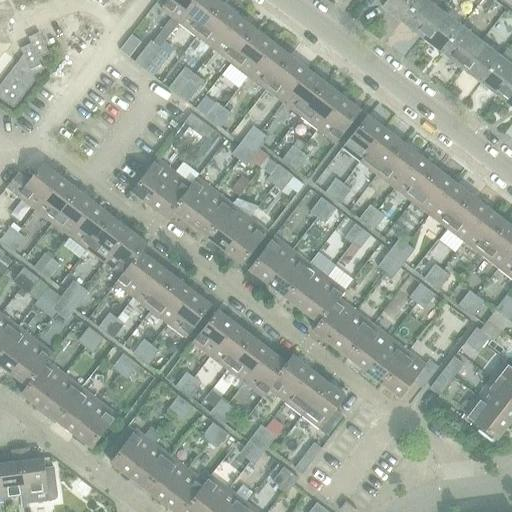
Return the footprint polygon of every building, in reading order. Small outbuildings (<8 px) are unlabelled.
[(166,0),(160,8),(179,22),(195,0),(166,0)] [(218,0),(195,0),(179,22),(196,35),(221,2),(218,0)] [(385,0),(382,6),(402,21),(418,0),(385,0)] [(427,0),(418,0),(402,21),(421,36),(441,10),(427,0)] [(221,2),(196,35),(213,49),(238,16),(221,2)] [(441,10),(421,36),(441,51),(461,25),(441,10)] [(238,16),(213,49),(230,62),(256,29),(238,16)] [(461,25),(441,51),(460,66),(480,41),(461,25)] [(256,29),(230,62),(248,75),(273,42),(256,29)] [(48,52),(38,31),(27,36),(30,42),(37,57),(48,52)] [(141,39),(132,31),(120,47),(130,54),(141,39)] [(134,61),(143,68),(160,47),(150,40),(134,61)] [(480,41),(460,66),(480,82),(500,56),(480,41)] [(19,47),(22,54),(29,69),(40,64),(37,57),(30,42),(19,47)] [(273,42),(248,75),(265,88),(290,55),(273,42)] [(160,47),(143,68),(152,76),(169,54),(160,47)] [(511,53),(505,48),(500,56),(480,82),(499,97),(511,80),(511,65),(509,63),(511,58),(511,53)] [(22,54),(18,59),(0,83),(0,97),(14,107),(44,67),(40,64),(29,69),(22,54)] [(290,55),(265,88),(282,102),(308,69),(290,55)] [(168,88),(177,95),(194,73),(184,66),(168,88)] [(308,69),(282,102),(300,115),(325,82),(308,69)] [(194,73),(177,95),(187,102),(203,81),(194,73)] [(511,80),(499,97),(511,106),(511,80)] [(325,82),(300,115),(317,128),(342,95),(325,82)] [(342,95),(317,128),(335,142),(360,109),(342,95)] [(205,116),(212,122),(223,107),(216,101),(205,116)] [(223,107),(212,122),(220,127),(231,113),(223,107)] [(183,122),(201,136),(205,138),(212,129),(191,113),(183,122)] [(341,147),(359,161),(385,128),(367,114),(341,147)] [(253,125),(242,140),(249,145),(260,131),(253,125)] [(385,128),(359,161),(377,174),(402,141),(385,128)] [(205,138),(201,136),(194,145),(204,151),(218,133),(212,129),(205,138)] [(260,131),(249,145),(257,151),(267,137),(260,131)] [(242,140),(231,154),(238,159),(249,145),(242,140)] [(402,141),(377,174),(394,188),(419,155),(402,141)] [(249,145),(238,159),(246,165),(257,151),(249,145)] [(281,159),(289,165),(300,151),(292,145),(281,159)] [(300,151),(289,165),(297,170),(307,156),(300,151)] [(419,155),(394,188),(411,201),(437,168),(419,155)] [(131,190),(149,204),(174,171),(156,157),(131,190)] [(17,195),(35,209),(60,176),(42,162),(17,195)] [(267,178),(274,184),(285,170),(278,164),(267,178)] [(437,168),(411,201),(429,214),(454,181),(437,168)] [(285,170),(274,184),(282,189),(293,175),(285,170)] [(174,171),(149,204),(167,218),(173,211),(172,210),(191,184),(174,171)] [(60,176),(35,209),(52,222),(77,189),(60,176)] [(172,210),(173,211),(189,223),(215,190),(197,176),(191,184),(172,210)] [(324,192),(332,197),(343,183),(335,178),(324,192)] [(454,181),(429,214),(446,227),(471,195),(454,181)] [(343,183),(332,197),(339,203),(350,189),(343,183)] [(77,189),(52,222),(69,236),(95,203),(77,189)] [(215,190),(189,223),(206,236),(232,203),(215,190)] [(471,195),(446,227),(463,241),(489,208),(471,195)] [(321,197),(310,211),(317,217),(328,203),(321,197)] [(95,203),(69,236),(86,249),(112,216),(95,203)] [(232,203),(206,236),(224,250),(249,217),(232,203)] [(328,203),(317,217),(325,222),(335,208),(328,203)] [(359,218),(366,224),(377,210),(370,204),(359,218)] [(489,208),(463,241),(481,254),(506,221),(489,208)] [(377,210),(366,224),(373,229),(384,215),(377,210)] [(112,216),(86,249),(104,262),(129,229),(112,216)] [(249,217),(224,250),(242,263),(267,231),(249,217)] [(511,225),(506,221),(481,254),(498,267),(511,248),(511,225)] [(355,223),(344,237),(351,243),(362,229),(355,223)] [(0,238),(0,240),(7,246),(18,231),(10,226),(0,238)] [(129,229),(104,262),(120,275),(121,275),(141,250),(141,251),(147,243),(129,229)] [(362,229),(351,243),(359,249),(370,235),(362,229)] [(18,231),(7,246),(14,251),(25,237),(18,231)] [(248,268),(266,282),(292,249),(273,236),(248,268)] [(399,238),(388,252),(395,257),(406,243),(399,238)] [(406,243),(395,257),(403,263),(414,249),(406,243)] [(511,248),(498,267),(511,278),(511,248)] [(292,249),(266,282),(284,296),(309,263),(292,249)] [(121,275),(120,275),(115,283),(133,297),(158,263),(141,251),(141,250),(121,275)] [(34,266),(41,272),(52,258),(45,252),(34,266)] [(388,252),(377,266),(385,271),(395,257),(388,252)] [(395,257),(385,271),(392,277),(403,263),(395,257)] [(52,258),(41,272),(49,278),(59,264),(52,258)] [(158,263),(133,297),(150,310),(175,277),(158,263)] [(309,263),(284,296),(301,309),(326,276),(309,263)] [(423,278),(431,283),(442,269),(435,263),(423,278)] [(13,281),(20,286),(31,272),(24,266),(13,281)] [(442,269),(431,283),(438,289),(449,275),(442,269)] [(31,272),(20,286),(27,292),(39,278),(31,272)] [(301,309),(318,322),(338,297),(344,290),(326,276),(301,309)] [(175,277),(150,310),(167,323),(193,290),(175,277)] [(73,280),(62,294),(69,300),(80,286),(73,280)] [(420,282),(409,297),(416,302),(427,288),(420,282)] [(80,286),(69,300),(77,305),(88,291),(80,286)] [(427,288),(416,302),(424,308),(434,294),(427,288)] [(193,290),(167,323),(185,337),(211,304),(193,290)] [(458,304),(465,310),(476,296),(469,290),(458,304)] [(62,294),(51,308),(59,314),(69,300),(62,294)] [(511,299),(506,294),(500,302),(511,310),(511,299)] [(476,296),(465,310),(473,316),(484,301),(476,296)] [(318,322),(312,329),(330,343),(355,310),(338,297),(318,322)] [(69,300),(59,314),(66,320),(77,305),(69,300)] [(511,315),(511,310),(500,302),(494,309),(509,320),(511,315)] [(192,342),(210,356),(235,323),(217,309),(192,342)] [(355,310),(330,343),(347,357),(372,324),(355,310)] [(0,313),(0,312),(0,348),(17,326),(0,313)] [(98,326),(105,332),(116,317),(109,312),(98,326)] [(116,317),(105,332),(113,338),(124,323),(116,317)] [(235,323),(210,356),(227,369),(252,336),(235,323)] [(372,324),(347,357),(364,370),(390,337),(372,324)] [(17,326),(0,348),(0,364),(9,372),(34,339),(17,326)] [(77,341),(84,346),(95,332),(88,326),(77,341)] [(476,327),(470,334),(485,345),(490,338),(476,327)] [(95,332),(84,346),(92,352),(103,338),(95,332)] [(485,345),(470,334),(465,342),(479,352),(485,345)] [(252,336),(227,369),(244,382),(269,349),(252,336)] [(390,337),(364,370),(382,383),(407,350),(390,337)] [(132,353),(140,358),(151,344),(143,338),(132,353)] [(9,372),(26,385),(27,385),(46,360),(47,361),(52,353),(34,339),(9,372)] [(151,344),(140,358),(147,364),(158,350),(151,344)] [(269,349),(244,382),(262,396),(268,389),(267,388),(287,363),(286,362),(269,349)] [(407,350),(382,383),(400,397),(412,381),(421,388),(438,366),(428,359),(425,364),(407,350)] [(111,367),(119,373),(130,358),(123,353),(111,367)] [(267,388),(268,389),(284,401),(310,368),(292,354),(286,362),(287,363),(267,388)] [(453,356),(446,366),(455,373),(463,363),(453,356)] [(130,358),(119,373),(126,378),(137,364),(130,358)] [(27,385),(26,385),(20,392),(38,406),(64,374),(47,361),(46,360),(27,385)] [(511,365),(505,360),(491,378),(511,394),(511,366),(511,365)] [(455,373),(446,366),(429,387),(439,394),(455,373)] [(310,368),(284,401),(301,414),(327,381),(310,368)] [(175,385),(182,391),(193,377),(186,371),(175,385)] [(64,374),(38,406),(56,420),(81,387),(64,374)] [(193,377),(182,391),(190,397),(201,382),(193,377)] [(511,394),(491,378),(477,395),(510,420),(511,418),(511,394)] [(327,381),(301,414),(319,428),(345,395),(327,381)] [(81,387),(56,420),(73,433),(98,400),(81,387)] [(178,395),(173,401),(167,409),(174,415),(185,401),(178,395)] [(510,420),(477,395),(463,413),(496,438),(510,420)] [(209,412),(217,418),(228,403),(221,398),(209,412)] [(98,400),(73,433),(91,447),(116,414),(98,400)] [(185,401),(174,415),(182,421),(192,406),(185,401)] [(228,403),(217,418),(224,423),(235,409),(228,403)] [(201,436),(208,442),(219,427),(212,421),(201,436)] [(104,455),(111,460),(110,461),(128,475),(153,442),(129,424),(104,455)] [(260,424),(250,438),(257,444),(268,430),(260,424)] [(219,427),(208,442),(216,447),(227,433),(219,427)] [(268,430),(257,444),(264,450),(275,436),(268,430)] [(239,453),(246,458),(257,444),(250,438),(239,453)] [(153,442),(128,475),(145,489),(170,456),(153,442)] [(257,444),(246,458),(254,464),(264,450),(257,444)] [(28,447),(19,448),(25,494),(26,502),(53,499),(53,498),(54,498),(55,498),(55,497),(56,497),(56,496),(56,495),(56,494),(53,466),(45,467),(43,457),(29,459),(28,447)] [(13,461),(0,462),(0,467),(4,497),(25,494),(19,448),(11,449),(13,461)] [(294,467),(302,473),(312,459),(305,453),(294,467)] [(170,456),(145,489),(162,502),(188,469),(170,456)] [(272,481),(279,486),(290,472),(283,466),(272,481)] [(188,469),(162,502),(175,511),(183,511),(186,508),(205,482),(204,482),(188,469)] [(290,472),(279,486),(287,492),(298,478),(290,472)] [(186,508),(191,511),(210,511),(228,488),(210,474),(204,482),(205,482),(186,508)] [(228,488),(210,511),(237,511),(246,501),(228,488)] [(259,511),(246,501),(237,511),(259,511)] [(342,511),(354,511),(356,509),(345,501),(339,509),(342,511)] [(308,511),(319,511),(323,507),(316,502),(308,511)]
